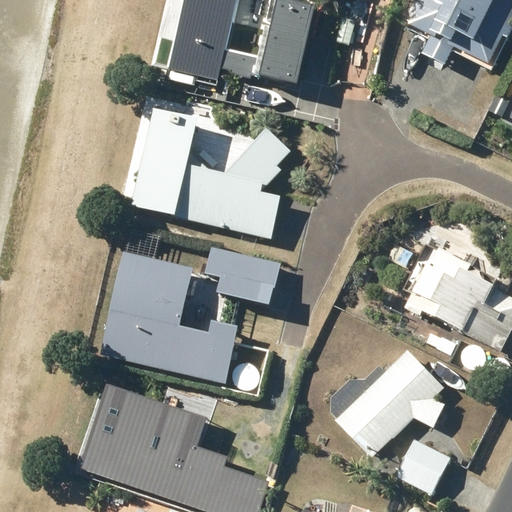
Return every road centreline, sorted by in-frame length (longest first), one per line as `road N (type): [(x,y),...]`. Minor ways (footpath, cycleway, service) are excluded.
road 1 (residential): [(385,171),(349,191),(295,320)]
road 2 (residential): [(385,171),(430,159),(511,183)]
